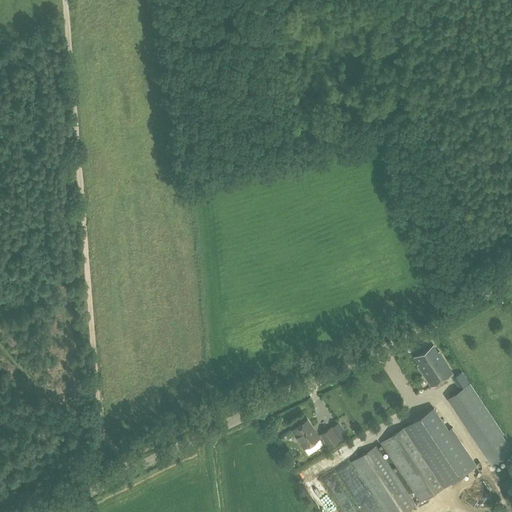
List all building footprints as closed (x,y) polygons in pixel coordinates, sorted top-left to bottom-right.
[(414,356),(419,364),(418,364),(431,386),(453,373),(439,351),(438,352),(433,344),(414,356)] [(381,442),(420,502),(473,467),(434,407),(381,442)] [(490,459),(510,447),(502,433),(504,432),(494,414),(472,426),(490,459)] [(292,429),(304,448),(319,438),(307,419),(292,429)] [(338,441),(330,428),(321,434),(329,447),(338,441)] [(352,462),(385,511),(405,511),(416,504),(377,446),(352,462)] [(337,499),(347,495),(339,474),(329,477),(337,499)]
